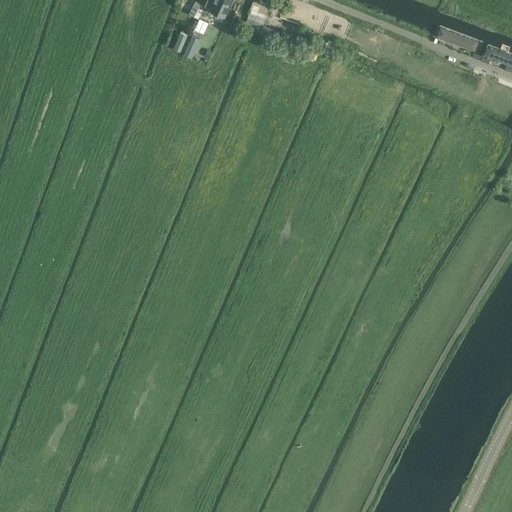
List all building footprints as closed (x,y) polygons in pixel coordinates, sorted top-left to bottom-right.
[(189,13),(198,18),(205,5),(195,0),(189,13)] [(206,0),(205,4),(211,7),(208,13),(222,20),(230,0),(206,0)] [(244,26),(260,32),(263,23),(270,4),(259,0),(252,0),(245,21),(246,21),(244,26)] [(263,23),(260,32),(260,33),(270,37),(271,35),(277,38),(280,31),(273,29),(274,28),(263,23)] [(440,26),(435,37),(479,55),(484,43),(440,26)] [(193,33),(184,53),(192,57),(201,37),(193,33)] [(511,54),(486,44),(481,54),(511,65),(511,54)] [(482,55),(480,60),(489,63),(490,58),(482,55)]
